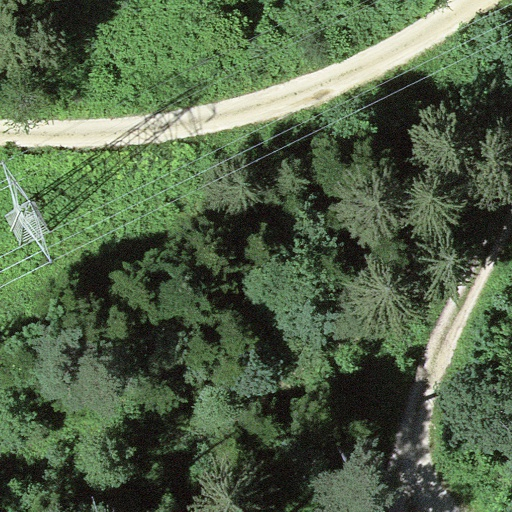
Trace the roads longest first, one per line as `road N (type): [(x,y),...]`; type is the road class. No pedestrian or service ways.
road 1 (track): [(493,0),(433,39),(253,101),(81,141),(0,137)]
road 2 (track): [(388,511),(511,221)]
